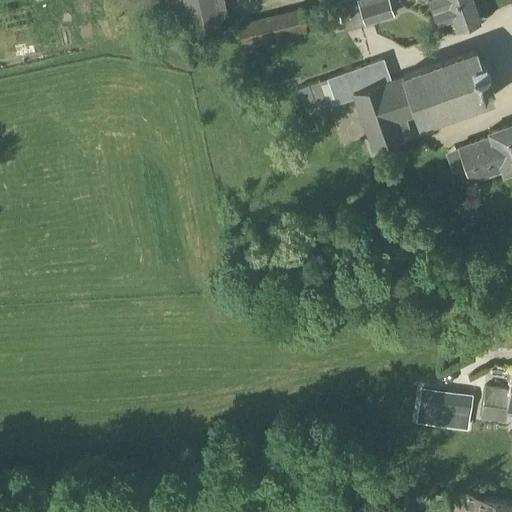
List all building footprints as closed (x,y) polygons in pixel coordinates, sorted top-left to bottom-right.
[(163,0),(174,46),(221,35),(213,0),(163,0)] [(356,0),(364,25),(393,16),(388,0),(356,0)] [(427,0),(431,11),(463,0),(427,0)] [(471,0),(463,0),(431,11),(435,24),(452,18),(456,30),(480,22),(471,0)] [(241,48),(305,33),(300,8),(235,23),(241,48)] [(479,63),(475,50),(402,76),(403,78),(391,82),(383,59),(327,78),(336,104),(355,97),(373,149),(401,139),(398,131),(406,128),(403,117),(415,113),(419,124),(492,98),(487,86),(492,84),(485,64),(484,61),(479,63)] [(306,114),(327,107),(318,80),(296,88),(306,114)] [(502,175),(511,171),(511,123),(487,132),(489,136),(458,147),(470,181),(501,170),(502,175)] [(511,369),(511,370),(508,389),(484,386),(480,417),(504,421),(506,412),(511,412),(511,369)] [(421,398),(419,416),(448,420),(446,433),(466,436),(471,406),(421,398)] [(511,511),(511,503),(469,498),(467,511),(511,511)]
